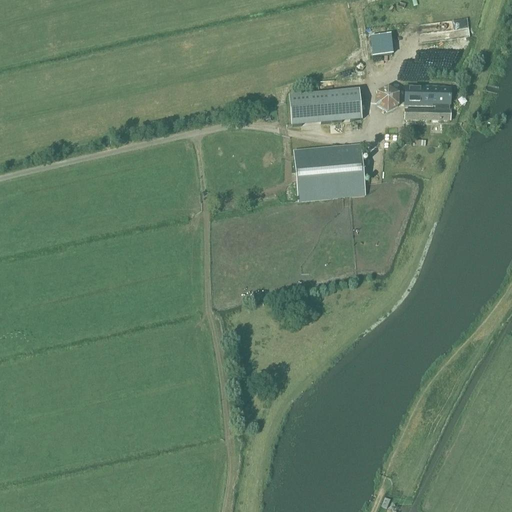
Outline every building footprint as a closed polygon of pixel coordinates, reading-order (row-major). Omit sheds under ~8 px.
[(393,54),(391,34),(370,36),(372,56),(393,54)] [(439,90),(405,89),(405,109),(438,110),(438,112),(450,112),(450,104),(450,92),(439,92),(439,90)] [(386,90),(376,95),(376,105),(385,110),(394,106),(394,95),(386,90)] [(358,91),(288,97),(291,128),(361,121),(358,91)] [(404,111),(404,121),(444,122),(450,122),(450,112),(438,112),(404,111)] [(360,146),(295,152),(293,152),(297,200),(298,203),(315,201),(364,197),(363,180),(360,146)] [(379,508),(386,511),(388,506),(390,501),(384,499),(379,508)]
